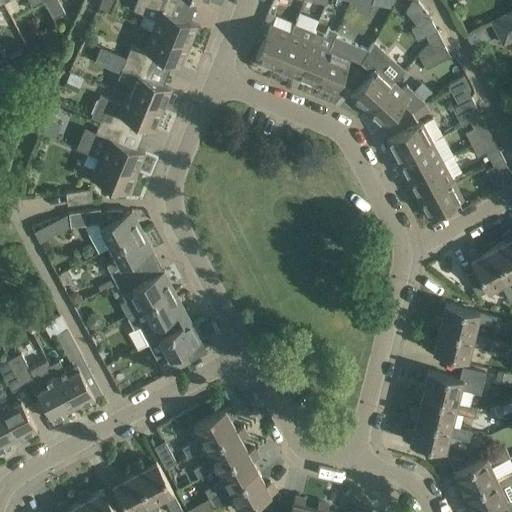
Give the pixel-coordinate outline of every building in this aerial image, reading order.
[(57,0),(43,0),(43,1),(53,18),(64,12),(57,0)] [(136,0),(132,10),(155,19),(151,30),(188,45),(197,25),(171,14),(176,3),(168,0),(136,0)] [(511,9),(490,22),(503,46),(511,40),(511,9)] [(254,60),(275,69),(290,32),(269,23),(254,60)] [(290,32),(275,69),(294,77),(313,31),(294,23),(290,32)] [(325,35),(313,31),(294,77),(314,85),(329,48),(336,31),(328,28),(325,35)] [(180,66),(188,45),(151,30),(143,49),(131,44),(126,56),(149,67),(154,55),(180,66)] [(425,36),(429,43),(440,37),(436,30),(425,36)] [(337,32),(336,31),(329,48),(314,85),(335,93),(350,58),(360,62),(368,49),(335,35),(337,32)] [(450,55),(440,37),(429,43),(419,54),(425,68),(450,55)] [(371,73),(349,96),(366,111),(393,82),(404,69),(373,40),(368,49),(360,62),(371,73)] [(101,46),(94,62),(107,67),(113,51),(101,46)] [(145,78),(149,67),(126,56),(121,69),(117,77),(129,82),(125,93),(162,109),(171,89),(145,78)] [(11,63),(17,73),(29,67),(23,57),(11,63)] [(70,73),(64,86),(77,92),(84,79),(70,73)] [(393,82),(366,111),(382,126),(402,104),(411,112),(425,102),(406,85),(402,90),(393,82)] [(100,120),(123,130),(128,119),(154,130),(162,109),(125,93),(121,104),(97,100),(93,109),(102,113),(100,120)] [(412,112),(416,118),(428,110),(424,103),(412,112)] [(470,121),(481,115),(477,107),(465,113),(470,121)] [(470,121),(473,128),(485,122),(481,115),(470,121)] [(47,120),(41,132),(54,138),(60,126),(47,120)] [(95,133),(87,151),(99,157),(136,173),(145,152),(119,141),(123,130),(100,120),(95,133)] [(386,141),(396,160),(432,141),(421,122),(386,141)] [(396,160),(407,179),(442,160),(432,141),(396,160)] [(489,159),(501,153),(497,146),(486,152),(489,159)] [(489,159),(493,167),(485,171),(495,190),(511,181),(511,175),(501,153),(489,159)] [(128,193),(136,173),(99,157),(98,160),(91,178),(128,193)] [(442,160),(407,179),(417,198),(452,180),(442,160)] [(463,199),(452,180),(417,198),(427,218),(463,199)] [(65,192),(66,193),(67,205),(92,201),(90,188),(65,192)] [(110,246),(142,230),(131,210),(123,214),(120,209),(108,208),(101,212),(99,208),(68,212),(34,231),(40,242),(70,226),(97,223),(110,246)] [(504,241),(492,247),(511,285),(511,231),(511,229),(506,232),(507,233),(502,236),(504,241)] [(142,230),(110,246),(117,258),(106,264),(113,277),(97,286),(100,290),(140,269),(135,258),(152,249),(142,230)] [(509,301),(511,300),(511,285),(492,247),(480,253),(478,248),(473,251),(472,249),(467,252),(476,269),(466,274),(477,296),(500,283),(509,301)] [(143,306),(174,290),(163,270),(146,280),(140,269),(100,290),(110,285),(116,297),(122,294),(125,300),(136,294),(143,306)] [(173,330),(167,319),(184,310),(174,290),(143,306),(126,315),(134,330),(140,327),(143,334),(132,340),(137,348),(147,342),(148,343),(173,330)] [(438,327),(473,335),(477,322),(497,327),(499,317),(479,312),(479,311),(444,303),(441,316),(436,315),(434,320),(432,320),(431,325),(438,327)] [(155,357),(164,374),(189,361),(184,350),(201,341),(190,321),(173,330),(148,343),(155,357)] [(425,349),(444,354),(467,359),(471,345),(491,350),(504,353),(506,344),(493,340),(473,335),(438,327),(435,340),(430,339),(428,344),(427,343),(425,349)] [(67,328),(55,334),(69,360),(81,354),(67,328)] [(10,359),(24,384),(34,379),(21,353),(10,359)] [(136,369),(132,358),(108,366),(112,377),(136,369)] [(0,368),(11,391),(24,384),(10,359),(0,363),(0,368)] [(94,398),(76,363),(64,370),(59,360),(51,364),(71,404),(78,401),(80,405),(94,398)] [(64,408),(71,404),(51,364),(49,365),(55,375),(46,380),(48,384),(36,390),(52,420),(66,413),(64,408)] [(428,370),(424,384),(419,382),(418,387),(416,387),(414,392),(422,394),(457,402),(460,389),(480,394),(481,390),(483,379),(485,373),(481,371),(462,366),(459,378),(428,370)] [(510,382),(511,374),(497,371),(496,379),(510,382)] [(0,410),(13,435),(19,432),(22,437),(36,429),(27,411),(21,399),(11,404),(4,390),(0,391),(0,410)] [(409,415),(416,417),(451,426),(454,413),(474,418),(476,408),(456,403),(457,402),(422,394),(418,407),(413,406),(412,411),(410,410),(409,415)] [(490,412),(487,404),(476,407),(479,415),(490,412)] [(182,447),(186,456),(204,447),(204,446),(236,430),(230,418),(234,415),(232,411),(234,410),(231,405),(193,425),(200,438),(182,447)] [(6,439),(13,435),(0,410),(0,448),(8,444),(6,439)] [(475,432),(470,431),(451,426),(416,417),(413,430),(407,429),(406,434),(404,434),(403,439),(445,449),(448,435),(473,441),(475,432)] [(204,446),(204,447),(211,459),(193,468),(198,478),(215,468),(247,451),(241,439),(246,436),(243,432),(245,431),(243,426),(236,430),(204,446)] [(164,441),(154,446),(165,468),(176,462),(164,441)] [(204,490),(209,499),(259,472),(252,460),(257,457),(255,453),(256,452),(254,447),(247,451),(215,468),(222,480),(204,490)] [(465,495),(511,473),(511,466),(508,458),(509,457),(505,448),(486,457),(486,456),(472,462),(465,465),(454,471),(460,484),(455,486),(457,491),(455,492),(457,496),(464,493),(465,495)] [(467,460),(447,455),(454,471),(465,465),(467,460)] [(130,465),(134,472),(151,503),(163,497),(171,511),(177,511),(182,510),(172,492),(173,492),(156,460),(143,467),(141,462),(136,464),(135,463),(130,465)] [(128,511),(127,511),(134,511),(142,508),(144,511),(155,511),(151,503),(134,472),(122,478),(119,473),(115,476),(114,474),(109,476),(128,511)] [(259,472),(209,499),(214,507),(232,498),(238,511),(259,500),(277,490),(274,485),(272,486),(270,482),(265,484),(259,472)] [(481,511),(507,500),(501,488),(511,482),(511,473),(465,495),(470,506),(465,508),(466,511),(481,511)] [(507,500),(481,511),(508,511),(511,510),(511,511),(511,482),(501,488),(507,500)] [(77,493),(81,500),(87,511),(114,511),(102,488),(90,495),(87,490),(83,493),(82,491),(77,493)] [(315,511),(316,508),(303,505),(304,499),(299,498),(300,496),(294,495),(290,511),(283,511),(278,511),(277,511),(315,511)] [(87,511),(81,500),(69,506),(66,502),(62,504),(61,502),(56,505),(59,511),(87,511)] [(333,511),(326,510),(328,505),(323,504),(323,502),(318,500),(316,508),(315,511),(333,511)]
